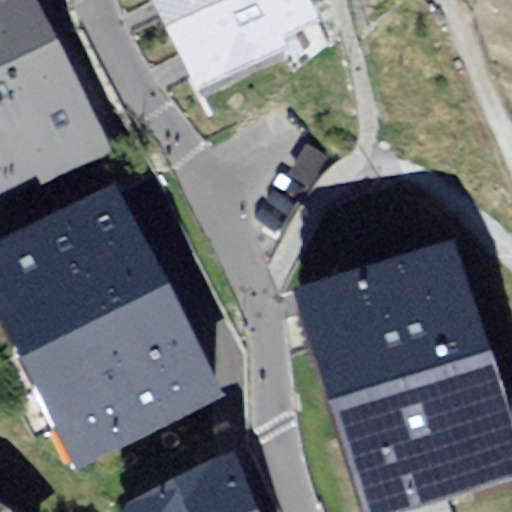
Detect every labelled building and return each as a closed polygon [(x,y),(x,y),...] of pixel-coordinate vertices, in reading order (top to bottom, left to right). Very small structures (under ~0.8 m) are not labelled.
[(30,0),(0,0),(0,191),(34,176),(38,184),(105,151),(30,0)] [(149,0),(200,96),(323,30),(306,0),(149,0)] [(252,192),(288,215),(321,163),(286,140),(252,192)] [(112,185),(0,245),(0,305),(78,464),(217,398),(112,185)] [(451,266),(297,301),(345,511),(471,511),(505,504),(451,266)] [(127,502),(122,511),(252,511),(233,452),(127,502)]
